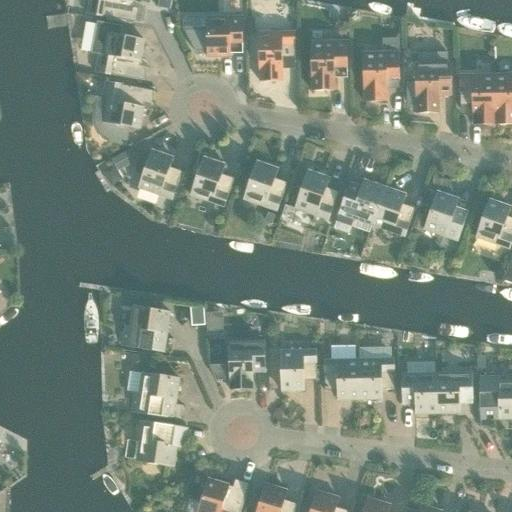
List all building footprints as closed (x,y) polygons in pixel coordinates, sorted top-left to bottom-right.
[(132,0),(89,0),(87,13),(136,22),(138,7),(129,5),(129,1),(132,2),(132,0)] [(261,12),(260,0),(248,0),(248,12),(261,12)] [(242,17),(207,17),(207,27),(183,27),(196,51),(207,51),(207,57),(230,57),(230,47),(243,47),(242,17)] [(144,40),(120,35),(122,26),(101,22),(95,52),(99,53),(95,72),(144,81),(147,66),(137,64),(138,60),(141,60),(144,40)] [(294,32),(259,32),(260,72),(260,82),(283,82),(283,72),(282,62),(295,62),(294,32)] [(347,41),(311,42),(312,90),(335,90),(335,73),(347,73),(347,41)] [(399,52),(363,52),(364,92),(364,102),(387,102),(387,82),(399,82),(399,52)] [(451,62),(448,62),(447,52),(419,53),(419,63),(415,63),(416,113),(439,112),(439,95),(451,95),(451,62)] [(495,124),(494,74),(460,75),(460,105),(473,105),(473,125),(495,124)] [(511,74),(494,74),(495,124),(511,124),(511,74)] [(105,81),(102,100),(96,99),(96,100),(97,100),(95,108),(94,116),(94,124),(97,132),(103,137),(110,141),(123,143),(123,144),(124,144),(128,126),(140,129),(144,108),(141,107),(142,103),(151,105),(154,90),(105,81)] [(152,150),(138,188),(172,199),(182,171),(170,167),(173,158),(152,150)] [(225,165),(204,157),(190,195),(224,207),(234,178),(222,174),(225,165)] [(257,161),(244,199),(277,211),(287,182),(275,178),(278,169),(257,161)] [(308,170),(295,208),(328,220),(338,192),(326,187),(330,178),(308,170)] [(339,214),(372,225),(385,187),(364,180),(361,189),(349,185),(339,214)] [(385,187),(372,225),(405,236),(415,208),(403,204),(406,195),(385,187)] [(437,192),(424,229),(458,241),(468,213),(456,209),(459,199),(437,192)] [(511,241),(511,217),(507,216),(511,207),(489,199),(476,237),(509,249),(511,241)] [(276,215),(268,212),(264,222),(273,225),(276,215)] [(426,218),(417,214),(413,226),(421,229),(426,218)] [(164,333),(167,333),(170,312),(133,307),(130,326),(125,326),(122,345),(171,353),(174,338),(164,337),(164,333)] [(264,342),(229,342),(230,382),(230,390),(253,390),(252,372),(265,372),(264,342)] [(316,350),(281,351),(281,391),(304,390),(304,380),(317,380),(316,350)] [(144,356),(132,355),(131,366),(142,368),(144,356)] [(359,360),(360,400),(382,399),(382,389),(394,389),(394,359),(359,360)] [(338,400),(360,400),(359,360),(324,360),(325,390),(337,390),(338,400)] [(174,399),(176,399),(179,378),(142,373),(139,393),(135,392),(132,412),(181,419),(183,404),(173,403),(174,399)] [(437,374),(438,414),(460,413),(460,403),(472,403),(472,373),(437,374)] [(438,414),(437,374),(402,374),(403,404),(415,404),(415,414),(438,414)] [(500,419),(511,418),(511,381),(500,381),(500,377),(480,377),(481,427),(496,426),(496,416),(500,416),(500,419)] [(174,467),(177,446),(174,446),(175,441),(185,443),(187,428),(138,421),(135,440),(140,441),(137,461),(174,467)] [(228,487),(228,485),(208,479),(198,511),(239,511),(249,483),(234,479),(232,488),(228,487)] [(265,484),(256,511),(293,511),(296,504),(284,500),(287,490),(265,484)] [(310,511),(347,511),(348,511),(336,507),(339,498),(317,491),(310,511)] [(369,498),(364,511),(388,511),(391,505),(369,498)]
